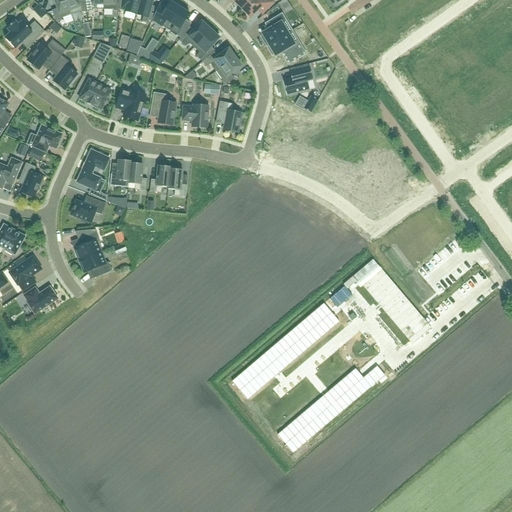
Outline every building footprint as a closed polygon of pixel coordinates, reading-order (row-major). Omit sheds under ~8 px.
[(53,0),(57,9),(52,11),(56,22),(62,20),(61,19),(71,15),(69,11),(65,0),(53,0)] [(76,0),(65,0),(69,11),(79,7),(82,13),(87,12),(84,0),(77,1),(76,0)] [(84,0),(87,12),(92,11),(92,10),(103,10),(103,5),(103,0),(84,0)] [(103,0),(103,5),(103,10),(114,10),(114,11),(120,12),(120,10),(120,0),(103,0)] [(120,0),(120,10),(136,15),(140,0),(120,0)] [(140,0),(136,15),(143,16),(142,21),(150,24),(152,21),(157,8),(151,6),(152,0),(140,0)] [(233,0),(233,1),(241,9),(250,0),(233,0)] [(270,0),(250,0),(241,9),(250,18),(257,10),(261,15),(264,12),(273,3),(270,0)] [(511,5),(508,0),(503,0),(497,4),(508,20),(511,17),(511,5)] [(165,10),(158,6),(157,8),(152,21),(166,29),(180,7),(178,7),(179,5),(173,1),(172,2),(170,1),(165,10)] [(489,10),(487,11),(496,24),(492,28),(499,38),(504,34),(503,33),(511,26),(511,25),(511,24),(508,20),(497,4),(496,5),(495,4),(488,9),(489,10)] [(189,13),(180,7),(166,29),(180,38),(189,27),(190,25),(184,22),(189,13)] [(292,31),(282,13),(268,22),(272,28),(261,34),(263,36),(261,37),(265,45),(267,43),(268,45),(292,31)] [(18,25),(15,21),(7,29),(11,33),(5,39),(15,49),(25,39),(31,45),(44,32),(34,22),(28,29),(22,22),(18,25)] [(188,44),(194,48),(210,30),(201,22),(193,31),(189,27),(180,38),(178,40),(185,47),(188,44)] [(470,23),(460,30),(472,46),(481,39),(486,46),(491,43),(484,33),(479,36),(470,23)] [(194,48),(198,52),(195,56),(202,62),(205,60),(213,52),(215,50),(211,47),(219,38),(210,30),(194,48)] [(452,36),(451,37),(460,50),(455,54),(462,64),(467,60),(462,53),(472,46),(460,30),(459,31),(458,30),(451,34),(452,36)] [(288,65),(306,54),(292,31),(268,45),(269,46),(267,48),(272,55),(274,54),(275,56),(282,52),(284,57),(283,58),(288,65)] [(74,46),(82,49),(85,39),(77,37),(74,46)] [(39,45),(27,61),(32,65),(31,66),(37,70),(38,69),(39,70),(44,64),(51,69),(61,56),(65,51),(51,41),(45,49),(39,45)] [(103,64),(112,48),(100,44),(92,58),(103,64)] [(147,59),(151,54),(145,50),(141,47),(136,57),(146,61),(147,59)] [(217,70),(235,58),(228,49),(218,57),(213,52),(205,60),(208,64),(209,63),(215,72),(217,70)] [(434,49),(424,56),(435,72),(445,65),(450,72),(455,69),(448,59),(443,62),(434,49)] [(164,59),(153,51),(151,54),(147,59),(159,67),(164,59)] [(128,63),(139,66),(141,60),(130,54),(128,63)] [(416,62),(414,63),(423,76),(417,81),(424,91),(431,86),(429,82),(438,76),(435,72),(424,56),(423,57),(421,55),(415,60),(416,62)] [(61,56),(51,69),(58,75),(53,81),(65,90),(77,75),(69,69),(72,65),(61,56)] [(241,67),(235,58),(217,70),(215,72),(222,81),(221,81),(224,86),(234,79),(230,74),(241,67)] [(309,66),(296,70),(289,72),(291,79),(283,81),(287,95),(309,89),(307,81),(312,79),(309,66)] [(101,110),(111,91),(89,80),(79,98),(87,103),(86,104),(92,107),(93,106),(101,110)] [(508,87),(503,90),(510,100),(511,98),(511,86),(509,89),(508,87)] [(131,92),(121,89),(115,108),(125,111),(123,117),(137,121),(139,116),(141,108),(145,95),(131,91),(131,92)] [(499,96),(490,102),(501,118),(510,112),(505,104),(510,100),(503,90),(498,94),(499,96)] [(172,126),(176,104),(167,102),(168,95),(153,93),(150,115),(159,116),(158,123),(172,126)] [(308,102),(304,109),(311,113),(318,101),(311,96),(308,102)] [(2,113),(8,104),(0,99),(0,135),(10,118),(2,113)] [(238,133),(241,113),(232,111),(233,104),(219,102),(216,121),(224,122),(223,130),(238,133)] [(490,102),(481,109),(492,124),(501,118),(490,102)] [(206,129),(208,106),(193,105),(193,107),(183,107),(182,121),(189,121),(189,120),(192,120),(192,128),(206,129)] [(141,108),(139,116),(147,119),(148,110),(141,108)] [(481,109),(472,115),(484,131),(484,130),(492,124),(481,109)] [(472,115),(464,121),(475,137),(484,131),(472,115)] [(321,137),(328,122),(320,118),(306,147),(311,149),(312,148),(314,150),(310,157),(322,163),(332,143),(321,137)] [(270,124),(267,136),(275,138),(274,140),(282,143),(283,141),(288,142),(291,135),(302,138),(306,125),(287,119),(285,128),(270,124)] [(453,125),(448,129),(455,139),(460,135),(466,143),(474,137),(475,138),(475,137),(464,121),(455,127),(453,125)] [(50,128),(44,126),(44,127),(41,126),(37,137),(31,134),(26,145),(46,153),(49,146),(56,149),(62,135),(50,130),(50,128)] [(346,149),(332,143),(322,163),(334,169),(337,161),(340,163),(339,163),(346,166),(358,141),(352,137),(346,149)] [(370,156),(374,151),(368,147),(350,170),(356,174),(359,175),(354,182),(364,190),(378,171),(382,166),(370,156)] [(105,181),(89,174),(93,166),(103,170),(108,159),(90,151),(76,182),(99,193),(105,181)] [(14,183),(22,164),(22,163),(11,159),(7,168),(0,164),(0,188),(2,189),(6,180),(14,183)] [(131,162),(119,160),(117,175),(111,174),(110,186),(121,187),(122,181),(128,182),(130,163),(131,163),(131,162)] [(41,187),(43,181),(41,180),(42,178),(32,174),(35,167),(26,163),(19,180),(24,183),(20,192),(34,198),(39,186),(41,187)] [(142,164),(131,163),(130,163),(128,182),(128,184),(135,184),(134,190),(146,191),(147,179),(141,179),(142,164)] [(151,180),(150,192),(161,193),(161,187),(168,188),(170,169),(171,167),(158,166),(157,180),(151,180)] [(174,169),(170,169),(168,188),(167,189),(175,190),(174,196),(185,197),(186,185),(180,185),(182,170),(181,170),(181,168),(174,168),(174,169)] [(392,182),(378,171),(364,190),(375,197),(379,191),(382,193),(381,193),(386,197),(407,181),(402,174),(392,182)] [(511,191),(503,198),(511,210),(511,191)] [(89,198),(86,205),(76,201),(71,215),(82,220),(81,222),(88,224),(89,222),(91,223),(95,213),(102,215),(106,204),(89,198)] [(25,238),(4,226),(0,232),(0,246),(6,250),(5,251),(12,256),(13,254),(15,255),(25,238)] [(79,261),(101,252),(96,241),(99,239),(96,232),(78,239),(81,246),(74,249),(79,261)] [(124,245),(114,248),(116,255),(126,251),(124,245)] [(101,252),(79,261),(84,273),(91,270),(94,278),(112,271),(109,262),(106,263),(101,252)] [(23,291),(35,283),(31,276),(41,269),(33,257),(9,273),(18,285),(23,291)] [(413,346),(432,330),(373,261),(354,277),(413,346)] [(58,299),(50,287),(39,294),(35,288),(23,296),(27,302),(26,303),(35,315),(58,299)] [(323,304),(232,381),(247,399),(339,322),(323,304)] [(356,370),(278,436),(294,455),(386,377),(378,368),(364,379),(356,370)]
